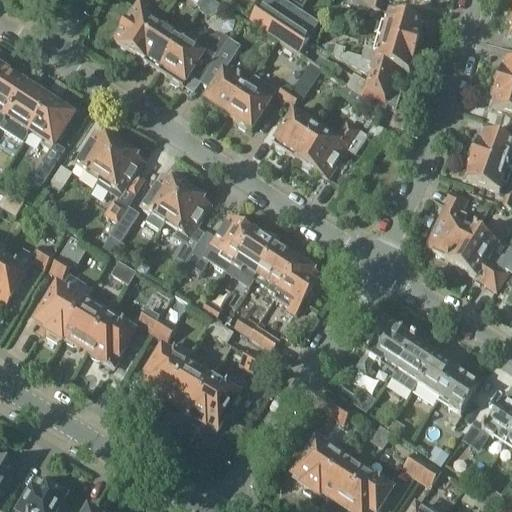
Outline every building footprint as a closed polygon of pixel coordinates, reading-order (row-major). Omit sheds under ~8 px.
[(265,0),(265,1),(249,26),(299,58),(310,41),(309,40),(318,26),(299,14),(277,0),(265,0)] [(382,4),(372,1),(366,0),(347,0),(346,6),(379,15),(382,4)] [(125,36),(118,47),(136,59),(156,28),(144,20),(150,10),(139,3),(128,21),(132,23),(129,27),(125,25),(120,32),(125,36)] [(382,41),(417,51),(418,48),(422,48),(424,40),(421,38),(422,34),(421,34),(423,26),(388,16),(382,41)] [(156,28),(136,59),(139,60),(138,64),(144,68),(147,67),(149,68),(152,70),(153,71),(156,70),(160,72),(179,43),(182,39),(159,24),(156,28)] [(179,43),(160,72),(165,75),(165,78),(166,79),(169,81),(170,82),(170,85),(176,89),(179,88),(181,89),(183,90),(187,82),(191,77),(202,84),(217,61),(223,51),(229,42),(221,37),(196,46),(192,51),(179,43)] [(416,54),(417,51),(382,41),(378,55),(364,51),(362,61),(345,56),(346,51),(336,49),(333,60),(367,80),(392,86),(396,72),(409,76),(411,68),(412,69),(413,65),(417,64),(419,57),(416,54)] [(202,84),(199,88),(210,95),(205,104),(208,106),(207,110),(213,113),(217,112),(221,115),(223,114),(229,117),(248,87),(226,73),(241,50),(229,42),(223,51),(217,61),(202,84)] [(502,70),(501,72),(501,74),(497,75),(495,81),(498,84),(497,88),(511,92),(511,65),(504,63),(503,71),(502,70)] [(343,73),(331,66),(325,75),(337,83),(343,73)] [(310,67),(291,96),(285,105),(293,110),(299,101),(303,104),(322,75),(310,67)] [(0,129),(1,130),(3,127),(5,124),(27,90),(19,85),(18,84),(16,83),(15,80),(10,77),(7,77),(5,76),(0,82),(0,129)] [(248,87),(229,117),(233,120),(233,123),(234,123),(237,125),(238,126),(238,130),(244,134),(248,132),(251,134),(253,131),(257,124),(269,107),(271,103),(272,103),(273,101),(272,100),(278,92),(255,78),(248,88),(248,87)] [(400,96),(365,86),(354,80),(347,91),(345,90),(341,97),(359,109),(360,105),(387,113),(388,108),(396,110),(400,96)] [(511,118),(511,92),(497,88),(496,89),(492,90),(490,97),(493,100),(492,104),(493,104),(490,113),(511,118)] [(1,130),(0,131),(0,132),(23,147),(28,140),(30,137),(50,105),(47,103),(46,100),(41,97),(38,97),(36,96),(36,95),(35,95),(34,95),(27,90),(5,124),(3,127),(1,130)] [(285,105),(291,96),(283,91),(277,100),(285,105)] [(50,105),(30,137),(42,145),(40,147),(50,153),(31,183),(42,190),(65,154),(55,147),(69,125),(71,122),(70,119),(64,115),(65,114),(62,113),(61,110),(56,106),(52,107),(50,105)] [(295,163),(296,163),(317,131),(294,116),(273,148),(276,150),(276,153),(282,157),(285,156),(290,159),(291,157),(296,161),(295,163)] [(296,163),(297,164),(303,168),(303,171),(308,174),(311,173),(317,177),(319,174),(327,179),(333,170),(334,170),(346,150),(356,157),(367,140),(346,127),(335,143),(317,131),(296,163)] [(383,132),(375,130),(369,138),(377,143),(383,132)] [(473,157),(473,159),(508,172),(511,160),(511,145),(482,135),(480,143),(479,143),(478,146),(473,147),(471,154),(473,157)] [(96,137),(76,169),(99,184),(121,150),(119,149),(118,147),(112,143),(110,143),(102,139),(97,136),(96,137)] [(99,184),(96,190),(118,204),(115,207),(114,206),(106,218),(119,227),(129,211),(145,186),(135,179),(141,170),(144,166),(139,162),(131,157),(131,155),(125,151),(123,152),(121,150),(99,184)] [(500,196),(508,172),(473,159),(472,162),(467,163),(465,169),(468,172),(467,175),(468,176),(465,184),(500,196)] [(60,170),(49,189),(60,195),(71,177),(60,170)] [(161,182),(141,211),(152,219),(154,216),(166,224),(186,193),(185,193),(184,190),(179,186),(176,187),(168,181),(163,178),(161,182)] [(186,193),(166,224),(179,233),(174,241),(183,246),(173,262),(185,269),(205,239),(195,233),(207,213),(210,209),(206,206),(197,201),(197,198),(192,194),(189,195),(186,193)] [(0,211),(16,221),(16,220),(24,206),(7,196),(2,203),(0,206),(0,211)] [(445,263),(453,269),(475,235),(474,234),(464,229),(468,221),(461,217),(467,204),(451,196),(444,210),(449,212),(430,253),(446,261),(445,263)] [(501,208),(511,212),(511,209),(511,201),(505,199),(501,208)] [(119,227),(111,238),(122,246),(140,219),(129,211),(119,227)] [(205,239),(185,269),(200,279),(209,266),(226,277),(227,275),(233,267),(253,236),(251,235),(250,234),(249,232),(243,227),(240,228),(236,226),(230,221),(228,225),(216,244),(206,237),(205,239)] [(475,235),(453,269),(456,270),(456,274),(462,278),(465,276),(468,278),(469,277),(474,280),(473,282),(486,290),(510,252),(510,251),(491,238),(488,243),(475,235)] [(227,275),(226,277),(249,292),(255,282),(275,251),(273,249),(272,246),(269,245),(265,242),(263,243),(262,242),(253,236),(233,267),(227,275)] [(71,240),(49,277),(62,285),(72,267),(76,270),(88,251),(71,240)] [(34,261),(31,267),(32,267),(44,275),(54,257),(41,249),(34,261)] [(275,251),(255,282),(269,291),(267,293),(272,296),(276,299),(298,266),(290,260),(289,260),(288,256),(282,252),(278,253),(277,252),(275,251)] [(511,253),(510,252),(486,290),(495,295),(511,267),(511,253)] [(0,263),(0,304),(7,308),(29,272),(32,267),(31,267),(34,261),(23,254),(17,264),(15,268),(2,260),(0,263)] [(129,287),(136,276),(119,266),(112,277),(129,287)] [(276,299),(274,303),(288,312),(289,313),(288,314),(289,314),(290,313),(296,318),(305,304),(309,303),(313,297),(313,294),(321,280),(314,276),(312,275),(310,274),(310,271),(303,266),(300,267),(299,266),(298,266),(276,299)] [(51,301),(50,301),(41,315),(43,316),(37,326),(47,332),(45,335),(47,336),(46,340),(57,346),(61,344),(84,305),(58,290),(51,301)] [(61,344),(62,345),(63,343),(73,349),(76,349),(87,355),(108,319),(84,305),(61,344)] [(208,305),(201,316),(216,325),(223,314),(208,305)] [(151,339),(162,320),(148,311),(136,330),(151,339)] [(108,319),(87,355),(89,357),(90,360),(96,363),(100,363),(112,370),(118,361),(119,362),(127,347),(134,334),(108,319)] [(178,330),(162,320),(151,339),(167,349),(178,330)] [(235,332),(249,341),(256,330),(242,321),(235,332)] [(233,336),(224,331),(214,325),(207,336),(226,347),(233,336)] [(383,365),(396,374),(415,343),(411,341),(410,342),(390,329),(385,337),(383,335),(370,355),(368,354),(358,371),(367,377),(375,365),(381,369),(383,365)] [(249,341),(272,356),(279,346),(256,330),(249,341)] [(412,396),(417,387),(438,355),(437,354),(434,355),(428,352),(430,349),(420,342),(417,345),(415,343),(396,374),(390,382),(412,396)] [(147,378),(142,388),(155,396),(156,399),(162,402),(165,402),(166,403),(188,367),(163,352),(156,364),(155,363),(146,378),(147,378)] [(441,357),(438,355),(417,387),(439,401),(458,371),(457,370),(458,367),(449,361),(446,363),(441,360),(441,357)] [(239,369),(246,373),(258,381),(266,368),(247,357),(239,369)] [(188,367),(166,403),(179,410),(179,413),(189,419),(188,420),(189,421),(213,381),(200,374),(205,367),(192,359),(188,367)] [(460,372),(458,371),(439,401),(451,409),(448,412),(453,415),(447,424),(455,429),(463,416),(462,415),(480,387),(459,374),(460,372)] [(213,381),(189,421),(189,425),(190,426),(198,431),(200,432),(204,430),(205,430),(207,427),(217,434),(223,424),(224,424),(233,410),(232,409),(233,407),(237,400),(239,398),(239,397),(244,390),(244,389),(229,380),(224,388),(213,381)] [(359,397),(346,389),(339,399),(353,408),(359,397)] [(481,434),(476,442),(484,448),(489,439),(494,442),(496,438),(507,444),(511,436),(511,408),(504,403),(490,424),(486,431),(484,429),(481,434)] [(344,430),(352,417),(335,406),(334,408),(332,407),(326,416),(328,417),(327,419),(344,430)] [(386,431),(389,432),(394,423),(384,417),(384,418),(380,425),(379,426),(382,428),(386,431)] [(394,423),(389,432),(400,439),(405,430),(394,423)] [(379,431),(369,446),(381,454),(391,439),(379,431)] [(318,499),(341,463),(328,455),(330,452),(317,444),(310,456),(308,455),(299,470),(300,471),(294,480),(305,486),(303,489),(303,490),(303,494),(313,501),(318,499)] [(425,464),(415,458),(405,473),(415,480),(425,464)] [(0,499),(1,500),(8,487),(7,486),(17,470),(15,469),(15,465),(7,460),(3,462),(1,461),(0,463),(0,499)] [(332,504),(344,511),(365,478),(341,463),(318,499),(319,498),(329,504),(332,504)] [(430,467),(420,483),(432,491),(441,475),(430,467)] [(365,478),(344,511),(378,511),(383,506),(382,505),(390,493),(365,478)] [(50,491),(38,484),(32,494),(31,494),(26,502),(25,502),(21,508),(22,509),(19,511),(58,511),(66,500),(61,497),(61,495),(61,494),(61,493),(60,492),(60,491),(58,490),(56,489),(54,489),(52,490),(50,491)] [(474,511),(483,500),(470,492),(462,505),(473,511),(474,511)]
